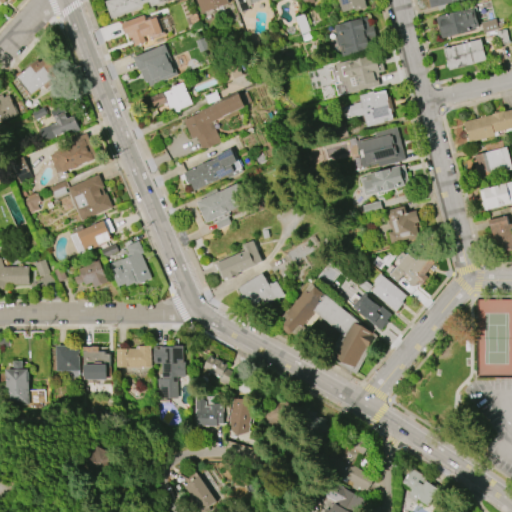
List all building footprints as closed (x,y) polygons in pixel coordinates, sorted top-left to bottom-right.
[(103,0),(110,19),(163,1),(162,0),(103,0)] [(195,0),(201,15),(230,4),(228,0),(195,0)] [(234,0),(239,14),(267,4),(265,0),(234,0)] [(342,12),(339,0),(364,0),(367,8),(356,11),(355,9),(342,12)] [(462,0),(430,8),(427,0),(462,0)] [(437,18),(474,9),(479,26),(474,27),(475,30),(441,38),(437,18)] [(121,23),(144,15),(145,19),(157,14),(165,35),(150,40),(148,35),(143,37),(145,42),(135,46),(132,37),(129,38),(127,33),(125,34),(121,23)] [(334,25),(367,17),(369,26),(374,25),(378,41),(369,43),(370,47),(359,50),(359,53),(342,57),(334,25)] [(495,18),(480,22),(483,33),(498,29),(495,18)] [(495,31),(506,29),(509,42),(498,44),(495,31)] [(443,48),(480,38),(486,60),(448,70),(443,48)] [(133,57),(164,44),(177,75),(150,86),(148,80),(144,81),(140,71),(139,71),(133,57)] [(380,85),(377,73),(385,71),(379,51),(335,63),(340,82),(346,81),(349,93),(380,85)] [(16,76),(38,60),(40,62),(47,57),(62,77),(45,89),(43,86),(31,95),(16,76)] [(226,82),(242,75),(236,60),(220,67),(226,82)] [(183,82),(191,103),(175,110),(173,107),(169,109),(167,102),(154,107),(150,97),(171,88),(171,87),(183,82)] [(385,90),(393,118),(367,125),(359,95),(374,92),(374,93),(385,90)] [(204,97),(207,104),(219,99),(216,91),(204,97)] [(239,94),(244,106),(210,121),(219,142),(201,150),(195,137),(191,139),(182,119),(239,94)] [(0,121),(18,115),(10,95),(3,97),(2,95),(0,95),(0,121)] [(511,108),(462,122),(468,144),(511,131),(511,108)] [(50,125),(55,136),(71,129),(73,133),(80,130),(74,116),(65,120),(62,112),(53,116),(56,123),(50,125)] [(396,127),(405,159),(363,170),(356,141),(376,136),(375,133),(396,127)] [(87,133),(97,158),(62,172),(62,171),(57,173),(49,155),(54,153),(53,151),(66,146),(64,142),(87,133)] [(484,145),(486,152),(472,156),(479,181),(511,171),(511,159),(508,145),(503,147),(501,140),(484,145)] [(184,172),(193,192),(243,171),(233,147),(216,155),(217,157),(202,164),(202,165),(184,172)] [(33,177),(19,183),(9,159),(16,156),(17,160),(25,157),(33,177)] [(404,165),(409,184),(364,196),(359,178),(366,177),(365,175),(404,165)] [(67,187),(99,174),(112,207),(81,220),(67,187)] [(511,181),(479,190),(484,211),(511,203),(511,181)] [(196,202),(206,223),(248,204),(239,183),(196,202)] [(391,243),(388,232),(392,231),(386,211),(404,206),(407,213),(416,211),(419,222),(415,224),(418,237),(409,240),(408,238),(391,243)] [(486,219),(496,256),(511,252),(511,234),(507,214),(486,219)] [(69,235),(108,218),(114,231),(109,233),(112,240),(78,255),(69,235)] [(215,263),(222,280),(262,262),(252,240),(241,245),(244,251),(215,263)] [(152,278),(141,253),(143,252),(138,241),(126,246),(128,251),(126,253),(127,256),(108,265),(118,287),(125,284),(126,287),(134,283),(135,285),(152,278)] [(100,250),(115,244),(118,251),(103,258),(100,250)] [(389,275),(399,263),(395,259),(403,251),(406,255),(408,254),(416,261),(423,253),(434,262),(424,274),(427,277),(421,284),(419,284),(411,294),(389,275)] [(0,257),(3,265),(28,266),(28,285),(7,284),(0,286),(0,257)] [(107,282),(93,287),(91,282),(85,285),(83,281),(76,284),(74,277),(81,275),(78,268),(98,260),(107,282)] [(236,288),(262,273),(270,285),(277,281),(285,295),(279,298),(277,297),(265,304),(262,300),(248,308),(236,288)] [(380,273),(407,295),(402,301),(404,302),(396,312),(370,291),(375,286),(373,284),(375,282),(374,281),(380,273)] [(310,283),(284,315),(288,318),(284,324),(283,330),(287,334),(292,333),(299,324),(302,327),(307,322),(311,325),(319,316),(341,334),(345,337),(331,360),(356,375),(376,334),(310,283)] [(391,315),(364,292),(352,307),(381,331),(390,320),(388,318),(391,315)] [(56,370),(56,345),(66,345),(66,347),(70,347),(70,349),(79,349),(79,371),(56,370)] [(161,379),(161,363),(152,363),(152,346),(171,346),(171,345),(183,345),(183,362),(185,362),(185,377),(176,377),(177,398),(159,398),(159,390),(157,390),(157,379),(161,379)] [(83,346),(99,347),(99,351),(104,351),(104,354),(110,354),(110,366),(107,366),(107,379),(84,379),(84,375),(83,375),(83,346)] [(150,346),(151,366),(143,367),(143,368),(126,368),(126,367),(117,367),(116,349),(136,349),(136,346),(150,346)] [(209,356),(234,369),(225,387),(216,382),(219,377),(202,368),(209,356)] [(6,369),(28,369),(28,403),(6,403),(6,369)] [(274,395),(296,407),(283,431),(275,427),(273,432),(263,426),(265,423),(261,420),(274,395)] [(248,432),(236,436),(227,426),(234,396),(254,401),(248,432)] [(195,398),(205,398),(205,403),(223,403),(222,424),(216,424),(216,426),(194,426),(195,398)] [(300,440),(306,410),(317,412),(317,416),(326,418),(325,424),(329,425),(328,430),(336,433),(331,445),(324,442),(323,448),(314,446),(315,443),(300,440)] [(356,467),(374,477),(366,490),(364,489),(361,493),(351,487),(354,483),(348,479),(346,482),(334,476),(336,473),(321,464),(331,453),(340,458),(341,457),(338,454),(341,449),(344,451),(347,446),(344,444),(351,431),(370,442),(356,467)] [(412,468),(429,480),(428,482),(439,489),(428,506),(416,499),(414,502),(407,497),(410,491),(401,485),(412,468)] [(199,475),(215,500),(200,510),(184,486),(199,475)] [(357,511),(365,498),(334,483),(319,511),(357,511)]
